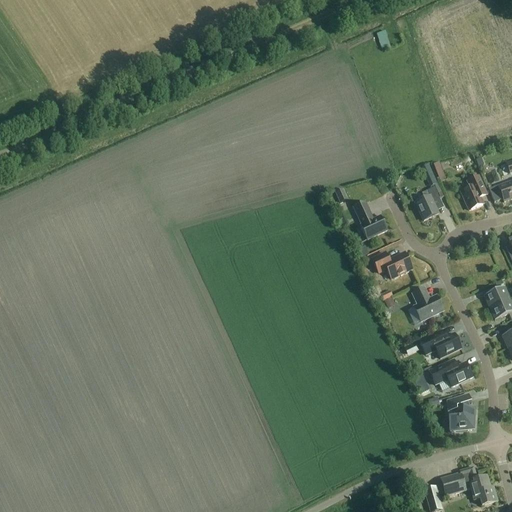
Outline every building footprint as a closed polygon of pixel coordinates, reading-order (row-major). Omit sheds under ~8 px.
[(439,164),(433,167),(440,182),(446,179),(439,164)] [(397,177),(393,186),(398,188),(402,179),(397,177)] [(485,194),(478,179),(468,183),(470,187),(466,188),(465,190),(466,192),(461,194),(469,213),(483,206),(479,199),(480,196),(485,194)] [(504,204),(511,201),(511,180),(511,181),(511,183),(504,186),(504,188),(496,192),(499,198),(501,197),(504,204)] [(438,201),(433,190),(422,195),(424,201),(415,205),(424,223),(438,216),(432,204),(438,201)] [(343,191),(335,194),(341,207),(349,204),(343,191)] [(373,222),(368,211),(356,216),(362,227),(360,228),(367,243),(387,233),(380,218),(373,222)] [(344,215),(337,218),(342,228),(349,225),(344,215)] [(407,261),(404,255),(391,262),(390,261),(388,262),(385,256),(372,262),(379,275),(387,271),(391,281),(393,280),(394,281),(398,279),(398,278),(404,275),(405,275),(409,274),(409,272),(412,271),(409,266),(410,265),(408,261),(407,261)] [(504,288),(484,298),(489,310),(510,301),(504,288)] [(430,302),(424,291),(413,296),(418,307),(414,309),(421,324),(443,313),(436,298),(430,302)] [(390,292),(380,297),(383,303),(393,298),(390,292)] [(392,299),(384,303),(388,310),(395,307),(392,299)] [(495,322),(511,314),(511,305),(510,301),(489,310),(495,322)] [(436,352),(440,360),(461,350),(458,344),(459,343),(456,336),(455,337),(454,336),(447,339),(444,332),(419,344),(426,357),(436,352)] [(497,332),(490,334),(493,344),(500,342),(497,332)] [(511,333),(502,338),(507,350),(511,347),(511,333)] [(466,365),(457,369),(454,362),(429,373),(435,387),(447,381),(451,389),(473,380),(466,365)] [(423,386),(426,384),(422,376),(419,378),(413,381),(417,389),(423,386)] [(461,385),(453,390),(458,396),(466,391),(461,385)] [(445,388),(438,392),(441,396),(448,393),(445,388)] [(447,403),(450,433),(474,431),(475,411),(469,410),(467,405),(471,404),(468,396),(447,403)] [(460,475),(441,480),(446,497),(471,490),(474,502),(480,500),(482,507),(497,503),(493,489),(490,490),(487,477),(476,480),(473,469),(460,473),(460,475)] [(430,511),(438,511),(442,511),(436,488),(424,491),(430,511)] [(445,506),(466,499),(464,492),(442,499),(445,506)]
